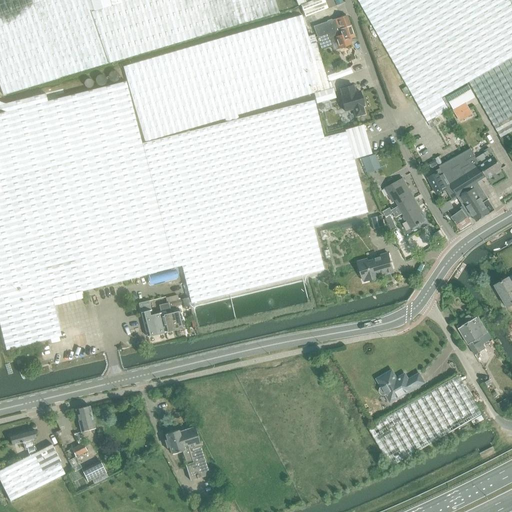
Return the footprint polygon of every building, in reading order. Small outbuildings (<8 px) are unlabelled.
[(120,0),(121,3),(94,11),(90,0),(0,0),(0,87),(3,95),(32,87),(101,65),(278,13),(274,0),(120,0)] [(90,0),(94,11),(121,3),(120,0),(90,0)] [(313,0),(300,5),(305,17),(315,13),(328,8),(335,6),(333,0),(313,0)] [(511,0),(357,0),(417,106),(420,111),(421,111),(427,122),(449,110),(442,99),(469,83),(494,128),(501,139),(511,132),(511,0)] [(230,117),(311,94),(306,75),(312,73),(309,62),(315,60),(311,43),(315,42),(314,38),(314,36),(309,37),(308,37),(301,16),(123,67),(144,142),(230,117)] [(323,23),(313,27),(317,38),(350,27),(346,16),(332,21),(331,20),(327,21),(327,22),(323,23)] [(350,27),(317,38),(321,50),(331,47),(332,51),(350,45),(348,39),(354,37),(350,27)] [(350,68),(336,73),(326,77),(323,68),(315,42),(311,43),(315,60),(309,62),(312,73),(306,75),(311,94),(332,88),(330,82),(352,74),(350,68)] [(323,68),(326,77),(336,73),(331,66),(323,68)] [(0,109),(6,112),(0,113),(0,329),(6,350),(32,344),(61,336),(52,299),(89,290),(121,282),(173,269),(141,144),(125,82),(47,102),(45,94),(4,104),(0,102),(0,109)] [(469,85),(446,98),(453,110),(476,98),(469,85)] [(355,118),(364,116),(361,107),(363,106),(359,92),(354,94),(352,86),(340,89),(342,97),(340,98),(344,112),(352,110),(355,118)] [(333,88),(313,94),(316,104),(336,98),(333,88)] [(314,101),(141,144),(173,269),(182,267),(190,303),(256,287),(323,270),(319,252),(312,227),(342,219),(367,213),(353,160),(344,132),(324,138),(314,101)] [(453,111),(459,122),(471,115),(465,104),(453,111)] [(371,154),(371,153),(369,148),(363,126),(344,132),(353,160),(371,154)] [(484,151),(489,161),(480,166),(479,166),(487,179),(502,170),(495,157),(494,158),(489,148),(484,151)] [(486,179),(487,179),(479,166),(480,166),(471,150),(440,168),(441,171),(451,189),(457,197),(457,198),(457,197),(460,202),(470,218),(472,217),(475,223),(494,212),(488,201),(483,203),(482,201),(486,199),(479,186),(477,186),(475,183),(485,178),(486,179)] [(375,154),(361,159),(366,174),(380,168),(375,154)] [(431,168),(438,164),(437,163),(436,160),(429,164),(431,168)] [(446,190),(451,200),(457,197),(451,189),(441,171),(437,174),(428,178),(436,195),(446,190)] [(389,208),(383,212),(385,217),(392,213),(395,218),(402,214),(403,215),(410,211),(409,208),(411,207),(408,202),(410,201),(410,202),(414,200),(403,179),(385,189),(392,203),(395,202),(398,207),(391,211),(389,208)] [(452,200),(457,198),(457,197),(451,200),(438,207),(443,216),(456,208),(452,200)] [(406,221),(402,224),(406,232),(418,225),(419,226),(421,225),(421,224),(425,221),(417,209),(419,208),(414,200),(410,202),(410,201),(408,202),(411,207),(409,208),(410,211),(403,215),(406,221)] [(468,219),(470,218),(460,202),(461,205),(462,207),(460,208),(462,210),(461,211),(452,218),(461,229),(470,222),(468,219)] [(373,230),(385,227),(382,215),(370,218),(373,230)] [(391,230),(396,228),(390,217),(385,220),(391,230)] [(358,221),(340,226),(341,230),(360,226),(358,221)] [(327,229),(318,231),(320,240),(329,238),(327,229)] [(382,273),(393,270),(388,254),(380,256),(381,258),(368,262),(367,260),(357,262),(363,281),(364,281),(364,282),(380,278),(379,277),(383,275),(382,273)] [(508,278),(495,285),(507,308),(511,304),(511,279),(511,277),(509,279),(508,278)] [(147,337),(165,333),(160,313),(149,316),(148,311),(151,311),(148,301),(138,304),(147,337)] [(159,306),(160,313),(165,333),(175,330),(170,314),(171,313),(170,308),(175,307),(173,302),(159,306)] [(179,311),(171,313),(170,314),(175,330),(183,328),(179,311)] [(468,345),(474,355),(485,349),(482,345),(491,339),(488,334),(478,317),(474,320),(473,318),(469,315),(465,318),(465,322),(457,327),(468,345)] [(480,353),(477,358),(480,364),(487,364),(490,358),(487,353),(480,353)] [(386,395),(390,402),(423,383),(419,375),(408,381),(404,375),(396,380),(391,372),(377,380),(381,387),(380,389),(379,391),(379,394),(381,395),(384,396),(386,395)] [(368,428),(391,467),(481,414),(458,375),(368,428)] [(511,407),(511,397),(510,399),(509,397),(498,403),(503,413),(511,407)] [(81,432),(94,429),(89,406),(75,409),(81,432)] [(177,430),(165,434),(167,440),(164,441),(167,448),(169,447),(171,454),(182,450),(186,465),(185,465),(189,481),(208,475),(194,427),(178,432),(177,430)] [(27,450),(28,457),(35,452),(34,448),(32,441),(36,440),(34,430),(9,436),(11,446),(23,443),(25,451),(27,450)] [(151,450),(145,453),(147,457),(161,451),(156,441),(154,442),(157,449),(152,452),(151,450)] [(84,460),(89,458),(82,444),(71,449),(75,457),(76,458),(80,467),(86,464),(84,460)] [(35,452),(28,457),(0,470),(0,481),(10,502),(65,474),(60,465),(62,464),(52,445),(35,452)] [(75,457),(68,460),(74,472),(81,468),(80,467),(76,458),(75,457)] [(100,461),(81,470),(87,482),(92,480),(94,484),(108,477),(100,461)] [(197,499),(192,501),(197,511),(202,508),(197,499)]
